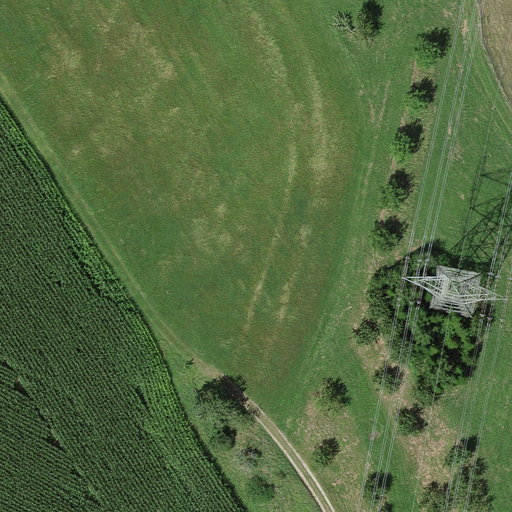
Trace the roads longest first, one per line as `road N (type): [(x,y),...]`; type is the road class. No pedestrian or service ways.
road 1 (track): [(323,511),(261,425),(172,345),(0,83)]
road 2 (track): [(466,0),(487,79),(511,119)]
